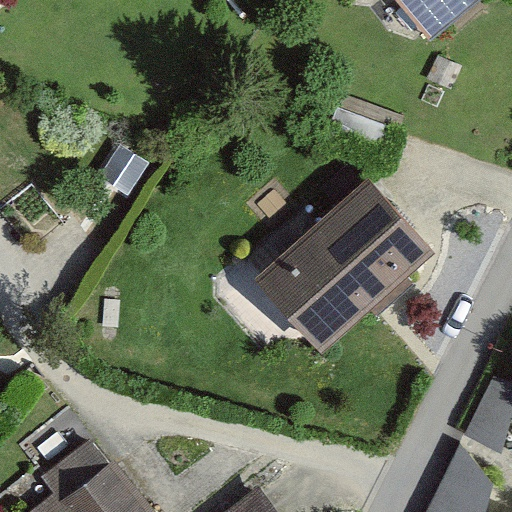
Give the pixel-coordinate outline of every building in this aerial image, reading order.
[(330,334),(441,240),(389,179),(278,272),(330,334)] [(472,428),(501,439),(511,408),(511,378),(493,371),(472,428)] [(66,491),(37,511),(157,511),(98,430),(48,466),(66,491)] [(481,511),(502,467),(455,446),(425,511),(481,511)] [(275,511),(246,474),(207,511),(275,511)]
